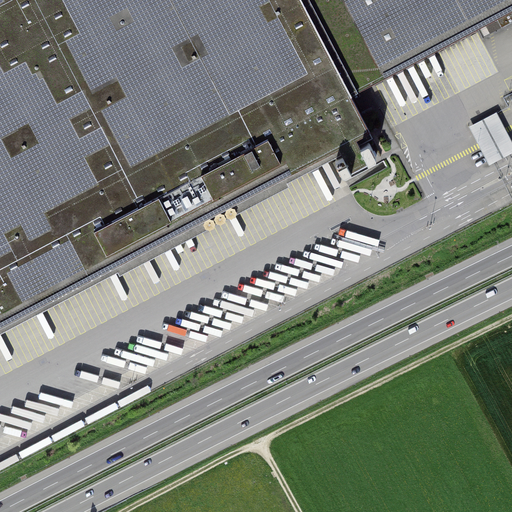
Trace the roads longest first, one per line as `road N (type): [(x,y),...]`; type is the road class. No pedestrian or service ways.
road 1 (motorway): [(511,255),(0,511)]
road 2 (motorway): [(62,511),(511,288)]
road 3 (track): [(123,511),(511,317)]
road 4 (unknown): [(446,197),(427,130),(438,113),(511,71)]
